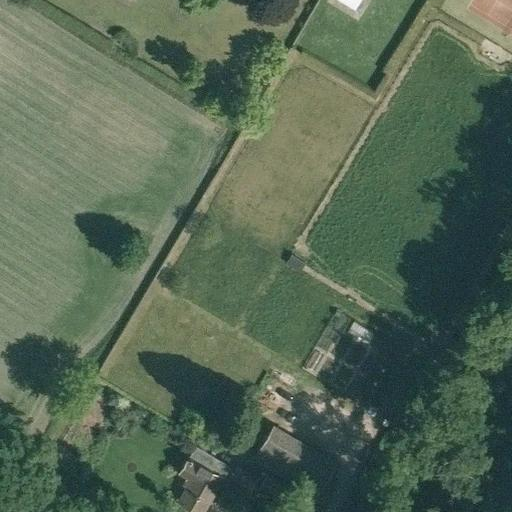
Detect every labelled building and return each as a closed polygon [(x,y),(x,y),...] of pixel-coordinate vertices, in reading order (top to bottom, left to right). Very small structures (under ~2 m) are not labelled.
[(285,262),(300,271),(306,261),(291,252),(285,262)] [(251,459),(315,497),(337,460),(273,422),(251,459)] [(176,498),(200,511),(203,511),(224,475),(208,466),(214,455),(195,444),(180,471),(189,476),(176,498)] [(231,476),(251,488),(258,476),(238,464),(231,476)] [(267,472),(258,487),(279,500),(288,485),(267,472)] [(293,511),(320,511),(323,509),(303,497),(293,511)]
